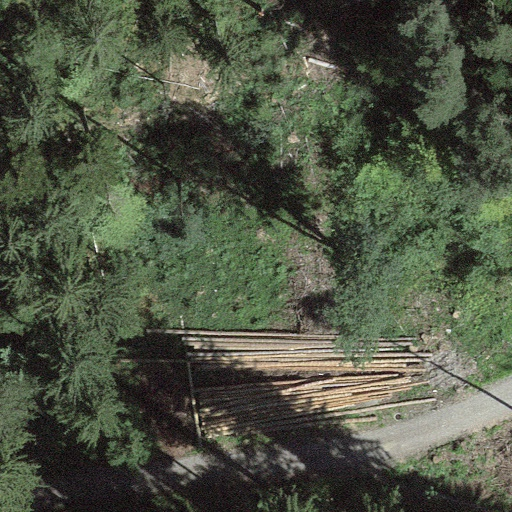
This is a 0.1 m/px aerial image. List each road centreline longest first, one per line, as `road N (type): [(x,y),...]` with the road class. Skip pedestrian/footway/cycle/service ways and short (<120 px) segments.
road 1 (track): [(357,455),(31,511)]
road 2 (track): [(511,396),(357,455)]
